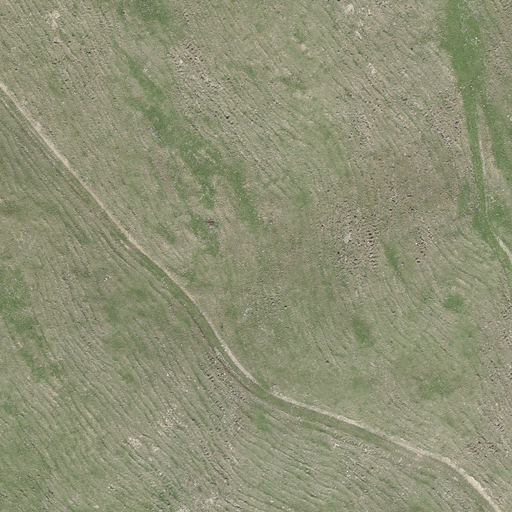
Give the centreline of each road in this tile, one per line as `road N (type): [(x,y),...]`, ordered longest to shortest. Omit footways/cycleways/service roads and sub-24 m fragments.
road 1 (track): [(511,509),(458,452),(284,383),(236,348),(178,263),(0,68)]
road 2 (track): [(481,0),(511,217)]
